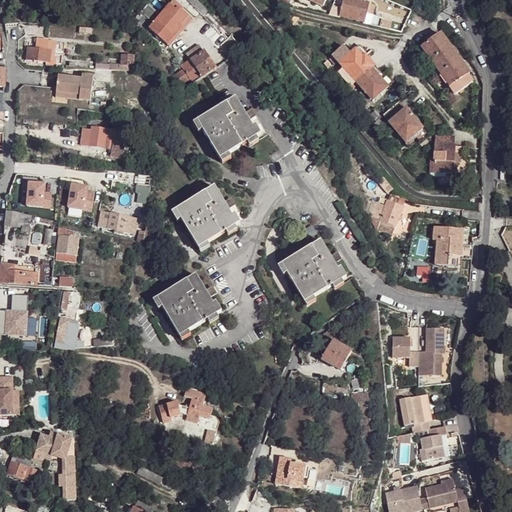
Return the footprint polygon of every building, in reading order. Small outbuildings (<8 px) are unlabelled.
[(187,0),(205,18),(210,13),(197,0),(187,0)] [(264,0),(282,18),(285,12),(290,5),(291,6),(294,1),(292,0),(264,0)] [(339,17),(363,22),(365,14),(366,13),(362,12),(365,4),(365,1),(361,0),(343,0),(341,8),(339,17)] [(365,14),(371,15),(373,6),(365,4),(362,12),(366,13),(365,14)] [(166,45),(182,28),(180,26),(188,18),(177,9),(176,11),(170,6),(150,29),(166,45)] [(299,19),(290,17),(288,20),(293,26),(295,24),(299,19)] [(450,86),(450,87),(468,75),(470,74),(440,34),(421,47),(425,53),(421,56),(438,79),(442,76),(450,86)] [(37,40),(36,49),(51,51),(54,50),(55,42),(37,40)] [(187,51),(191,58),(205,50),(200,43),(187,51)] [(355,49),(362,57),(365,55),(360,50),(362,48),(360,45),(355,49)] [(343,47),(332,57),(338,63),(343,69),(341,70),(345,75),(347,73),(356,82),(372,69),(375,66),(367,58),(365,55),(362,57),(355,49),(350,54),(343,47)] [(26,61),(50,63),(51,51),(36,49),(28,49),(26,61)] [(205,50),(191,58),(183,63),(185,67),(173,75),(179,84),(191,76),(193,79),(201,73),(202,75),(216,66),(205,50)] [(123,57),(122,66),(127,67),(133,67),(134,57),(123,57)] [(381,73),(375,66),(372,69),(389,87),(394,82),(392,80),(389,82),(384,76),(386,74),(384,71),(382,74),(381,73)] [(373,101),(389,87),(372,69),(356,82),(363,91),(372,100),(373,101)] [(341,70),(339,73),(351,87),(356,82),(347,73),(345,75),(341,70)] [(472,83),(468,75),(450,87),(450,86),(448,87),(454,95),(472,83)] [(76,79),(57,77),(55,94),(79,96),(78,101),(90,103),(92,78),(81,77),(81,80),(76,79)] [(363,91),(357,96),(365,106),(372,100),(363,91)] [(246,114),(237,99),(200,121),(204,130),(222,160),(230,154),(249,143),(257,137),(262,134),(257,126),(254,127),(251,121),(246,114)] [(390,123),(404,111),(397,103),(383,114),(390,123)] [(246,114),(251,121),(258,116),(254,109),(246,114)] [(406,142),(422,129),(418,123),(416,121),(413,117),(411,115),(407,109),(404,111),(390,123),(398,133),(406,142)] [(369,116),(367,113),(364,115),(373,128),(374,127),(381,122),(373,112),(369,116)] [(204,130),(200,121),(195,124),(200,132),(204,130)] [(123,133),(92,129),(92,131),(84,130),(82,145),(90,146),(90,147),(112,150),(111,158),(124,160),(125,147),(122,146),(123,133)] [(433,173),(456,175),(456,163),(460,163),(460,154),(454,153),(455,145),(451,145),(451,137),(435,136),(434,159),(433,173)] [(257,137),(249,143),(251,146),(260,141),(257,137)] [(78,150),(61,149),(60,161),(77,162),(78,150)] [(230,154),(222,160),(223,163),(232,158),(230,154)] [(145,178),(139,177),(138,189),(144,189),(142,208),(149,209),(153,179),(145,178)] [(43,186),(27,185),(25,207),(49,209),(50,194),(42,194),(43,186)] [(89,189),(73,186),(69,208),(92,213),(95,195),(88,193),(89,189)] [(216,188),(177,210),(182,219),(199,248),(209,243),(227,232),(237,227),(241,224),(236,215),(233,217),(229,210),(225,202),(216,188)] [(225,202),(229,210),(237,205),(233,198),(225,202)] [(378,208),(374,222),(381,232),(396,237),(404,207),(399,206),(400,201),(390,199),(387,210),(378,208)] [(178,221),(182,219),(177,210),(173,213),(178,221)] [(101,213),(98,228),(137,236),(140,220),(101,213)] [(19,216),(6,214),(5,228),(17,229),(17,223),(18,217),(19,216)] [(29,220),(18,217),(17,223),(28,226),(29,220)] [(239,231),(237,227),(227,232),(230,236),(239,231)] [(316,235),(312,227),(302,233),(307,240),(316,235)] [(436,266),(447,267),(448,258),(451,259),(452,256),(459,256),(460,245),(460,241),(461,231),(440,229),(435,228),(434,241),(438,242),(436,266)] [(77,257),(79,239),(74,238),(59,237),(57,255),(77,257)] [(119,243),(109,240),(107,245),(117,248),(119,243)] [(211,247),(209,243),(199,248),(201,252),(211,247)] [(321,243),(282,266),(288,274),(305,304),(314,299),(333,287),(342,282),(347,279),(342,270),(339,271),(335,264),(331,258),(321,243)] [(473,260),(474,247),(473,247),(463,245),(460,245),(459,256),(459,259),(464,259),(473,260)] [(331,258),(335,264),(341,260),(337,254),(331,258)] [(56,262),(76,264),(77,257),(57,255),(56,262)] [(31,285),(32,275),(15,273),(15,270),(12,269),(13,266),(1,264),(0,270),(0,282),(11,283),(31,285)] [(283,277),(288,274),(282,266),(278,268),(283,277)] [(197,275),(158,298),(182,337),(191,332),(209,320),(219,315),(223,312),(218,303),(215,304),(211,297),(208,291),(197,275)] [(59,287),(67,287),(68,279),(61,278),(59,287)] [(344,286),(342,282),(333,287),(335,291),(344,286)] [(208,291),(211,297),(218,293),(214,287),(208,291)] [(1,340),(23,341),(26,295),(10,294),(9,313),(0,311),(0,347),(0,348),(1,340)] [(64,294),(60,309),(67,310),(69,295),(64,294)] [(160,310),(164,308),(158,298),(155,301),(160,310)] [(316,302),(314,299),(305,304),(307,307),(316,302)] [(221,318),(219,315),(209,320),(211,324),(221,318)] [(60,319),(54,349),(63,350),(64,348),(69,324),(69,321),(60,319)] [(69,324),(64,348),(74,350),(74,348),(76,340),(79,326),(69,324)] [(428,351),(416,351),(416,366),(416,375),(440,375),(440,354),(442,353),(442,329),(428,329),(428,351)] [(193,336),(191,332),(182,337),(185,341),(193,336)] [(408,337),(390,336),(389,357),(407,357),(407,366),(416,366),(416,351),(407,351),(408,337)] [(113,346),(112,339),(95,341),(96,349),(113,346)] [(331,342),(321,360),(340,372),(351,354),(331,342)] [(12,380),(2,380),(3,393),(0,392),(0,417),(13,417),(13,394),(12,380)] [(176,402),(158,407),(162,423),(169,421),(169,418),(182,415),(185,417),(184,421),(196,425),(199,417),(208,419),(211,409),(202,406),(205,394),(185,389),(183,398),(189,400),(187,409),(177,405),(176,402)] [(353,405),(370,402),(368,393),(352,397),(353,405)] [(428,396),(399,402),(404,429),(412,428),(413,435),(428,432),(430,432),(428,424),(434,423),(428,396)] [(430,432),(428,432),(430,439),(420,442),(423,451),(419,452),(422,462),(444,457),(440,438),(446,436),(444,428),(430,432)] [(41,435),(36,453),(44,455),(49,457),(62,461),(62,475),(63,487),(64,500),(76,499),(73,440),(56,436),(55,439),(49,437),(41,435)] [(410,435),(397,437),(396,443),(410,444),(410,435)] [(209,458),(195,450),(186,467),(202,475),(209,458)] [(14,456),(7,474),(33,483),(37,472),(28,469),(30,462),(14,456)] [(292,459),(280,457),(278,470),(281,470),(280,474),(277,473),(275,484),(306,489),(309,470),(301,468),(301,466),(291,464),(292,459)] [(107,470),(87,460),(83,469),(104,478),(107,470)] [(161,478),(140,467),(136,473),(158,484),(161,478)] [(309,470),(306,489),(308,490),(311,487),(315,488),(318,471),(309,470)] [(456,491),(454,484),(442,487),(426,491),(427,499),(430,509),(456,503),(457,508),(450,509),(450,511),(469,511),(464,489),(456,491)] [(394,493),(385,495),(388,511),(419,511),(422,511),(419,501),(416,488),(400,492),(394,493)] [(422,511),(430,509),(427,499),(419,501),(422,511)] [(152,511),(154,508),(138,501),(133,511),(152,511)]
